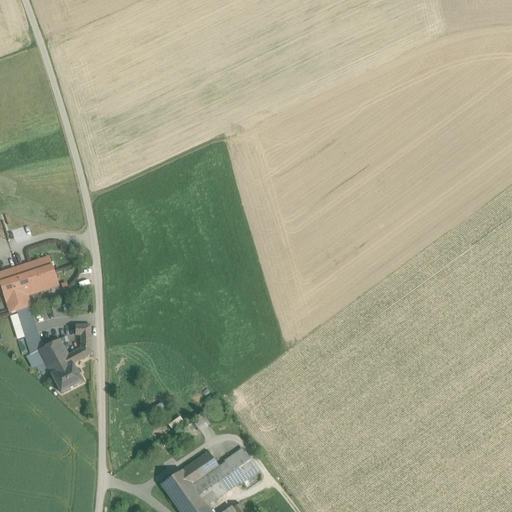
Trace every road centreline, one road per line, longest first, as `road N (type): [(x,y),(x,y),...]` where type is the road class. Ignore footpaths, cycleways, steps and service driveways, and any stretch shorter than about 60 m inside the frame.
road 1 (unclassified): [(25,0),(94,241),(100,511)]
road 2 (track): [(302,511),(291,485),(183,350),(147,339),(100,343)]
road 3 (track): [(86,199),(231,131)]
road 4 (track): [(299,511),(246,445),(207,441)]
